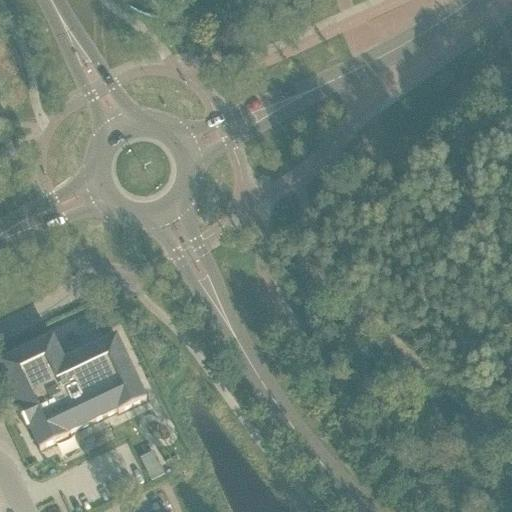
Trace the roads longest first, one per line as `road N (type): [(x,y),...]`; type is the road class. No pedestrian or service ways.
road 1 (secondary): [(232,333),(287,421),(364,511)]
road 2 (secondary): [(307,92),(471,0)]
road 3 (secondary): [(147,216),(220,327),(232,333)]
road 4 (secondary): [(232,333),(180,197)]
road 5 (secondary): [(307,92),(170,133)]
road 6 (secondary): [(189,171),(307,92)]
road 7 (secondary): [(61,21),(102,146)]
road 8 (secondary): [(143,123),(61,21)]
road 9 (tertiary): [(0,246),(113,205)]
